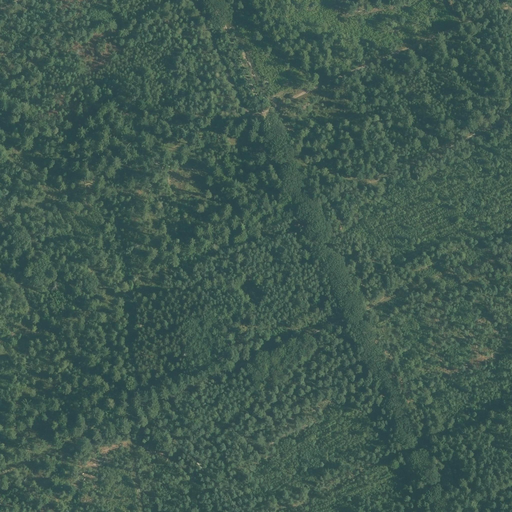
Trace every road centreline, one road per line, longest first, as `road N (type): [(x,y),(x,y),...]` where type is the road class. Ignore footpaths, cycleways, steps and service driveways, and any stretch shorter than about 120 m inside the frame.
road 1 (track): [(443,511),(212,0)]
road 2 (track): [(0,473),(447,272),(511,253)]
road 3 (track): [(193,0),(240,109),(253,114),(508,7)]
road 4 (track): [(0,219),(205,134),(372,183)]
road 5 (track): [(309,212),(511,117)]
